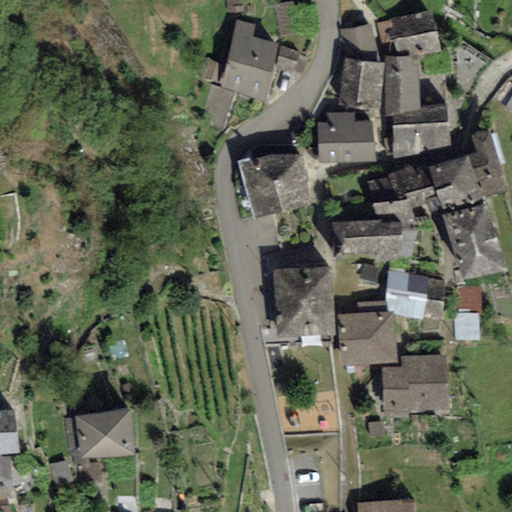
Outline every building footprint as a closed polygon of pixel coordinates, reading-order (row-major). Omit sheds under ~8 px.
[(300,30),(296,0),(293,0),(280,2),(284,32),(300,30)] [(430,16),(388,27),(395,54),(437,43),(430,16)] [(257,23),(239,18),(221,82),(264,94),(279,39),(254,33),(257,23)] [(415,54),(387,56),(391,111),(419,109),(415,54)] [(382,60),(345,55),(340,102),(376,107),(382,60)] [(226,129),(238,92),(217,86),(205,122),(226,129)] [(446,110),(392,116),(395,155),(450,144),(446,110)] [(371,115),(317,118),(320,157),(374,154),(371,115)] [(476,148),(429,162),(442,205),(506,186),(489,127),(471,133),(476,148)] [(299,149),(243,163),(256,213),(312,199),(299,149)] [(487,199),(444,211),(463,277),(506,264),(487,199)] [(400,216),(332,219),(334,252),(375,250),(375,258),(397,258),(396,248),(401,248),(400,216)] [(331,265),(272,268),(276,334),(335,331),(331,265)] [(445,279),(389,271),(384,308),(440,316),(445,279)] [(460,285),(462,309),(486,308),(484,284),(460,285)] [(390,310),(337,315),(343,364),(395,358),(390,310)] [(459,338),(482,337),(482,310),(459,310),(459,338)] [(401,365),(381,366),(382,420),(409,419),(408,410),(446,408),(444,355),(400,357),(401,365)] [(130,403),(77,412),(85,459),(138,450),(130,403)] [(17,407),(0,408),(0,450),(21,449),(17,407)] [(17,456),(0,456),(0,484),(18,484),(17,456)] [(416,511),(414,497),(354,505),(355,511),(416,511)]
